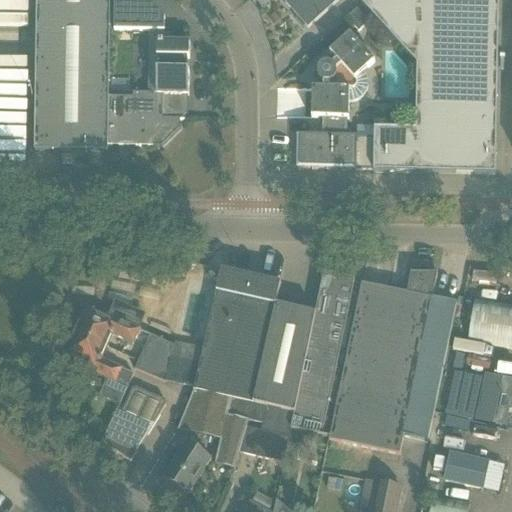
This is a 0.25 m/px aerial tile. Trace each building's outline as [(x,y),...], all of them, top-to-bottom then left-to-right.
[(133,100),(132,100),(109,99),(109,0),(36,0),(34,155),(108,156),(108,148),(161,149),(180,131),(180,123),(184,123),(184,122),(133,121),(133,100)] [(113,0),(113,33),(164,33),(164,19),(146,0),(113,0)] [(322,17),(341,0),(273,0),(275,1),(275,0),(279,0),(296,19),(294,21),(303,30),(305,28),(307,31),(322,17)] [(495,176),(497,42),(497,0),(368,0),(361,7),(416,68),(415,133),(374,132),(374,140),(356,140),(357,139),(347,139),(323,138),(296,137),(296,139),(299,139),(299,155),(296,155),(299,171),(297,171),(297,173),(311,170),(311,173),(325,170),(326,173),(340,171),(340,174),(354,171),(354,174),(356,174),(356,172),(373,173),(373,174),(495,176)] [(358,34),(368,25),(356,11),(346,21),(358,34)] [(184,98),(188,98),(188,74),(187,74),(187,61),(189,61),(189,45),(170,45),(170,37),(150,37),(149,96),(132,95),(132,100),(133,100),(133,121),(184,122),(184,98)] [(348,122),(349,105),(353,105),(356,104),(360,103),(363,101),(366,98),(367,95),(369,91),(369,87),(369,84),(368,80),(366,77),(363,74),(374,64),(349,37),(329,55),(337,63),(332,67),(329,66),(327,66),(324,66),(321,67),(319,69),(318,71),(317,74),(317,77),(317,79),(319,82),(321,84),(323,85),(323,91),(312,91),(311,121),(323,121),(323,138),(347,139),(347,122),(348,122)] [(220,273),(215,293),(203,350),(199,368),(194,389),(193,394),(232,403),(267,410),(293,416),(315,316),(274,307),(279,286),(220,273)] [(360,288),(353,287),(354,282),(324,275),(315,316),(293,416),(289,432),(305,435),(320,438),(320,437),(329,439),(334,416),(325,414),(346,319),(354,320),(360,288)] [(428,444),(455,316),(456,306),(432,301),(437,276),(410,276),(406,296),(361,287),(361,288),(360,288),(354,320),(334,416),(329,439),(330,439),(329,443),(400,458),(403,439),(428,444)] [(511,307),(476,303),(470,344),(511,349),(511,307)] [(84,313),(73,337),(105,351),(111,338),(132,348),(139,333),(107,319),(105,323),(84,313)] [(132,378),(100,364),(105,351),(73,337),(63,360),(84,369),(82,373),(105,383),(98,400),(118,409),(132,378)] [(199,368),(203,350),(175,343),(174,348),(150,338),(144,350),(171,362),(171,361),(199,368)] [(194,389),(199,368),(171,361),(171,362),(144,350),(134,372),(165,385),(165,383),(194,389)] [(455,375),(446,417),(472,422),(481,380),(455,375)] [(130,393),(120,415),(115,413),(101,445),(127,468),(165,408),(163,404),(134,391),(130,393)] [(193,394),(177,433),(178,433),(179,431),(220,441),(214,467),(216,467),(216,466),(233,470),(233,471),(234,472),(238,456),(246,431),(248,425),(227,420),(232,403),(193,394)] [(264,425),(267,410),(232,403),(229,417),(264,425)] [(289,432),(293,416),(267,410),(264,425),(262,434),(287,440),(289,432)] [(283,461),(287,440),(262,434),(246,431),(238,456),(284,466),(285,462),(283,461)] [(174,465),(163,482),(188,498),(211,462),(186,446),(174,465)] [(445,482),(482,491),(489,464),(451,455),(445,482)] [(398,511),(403,489),(366,482),(360,510),(370,511),(398,511)] [(467,511),(468,505),(435,499),(433,498),(430,511),(467,511)] [(267,511),(254,505),(250,503),(245,511),(267,511)] [(286,511),(276,503),(274,511),(286,511)]
